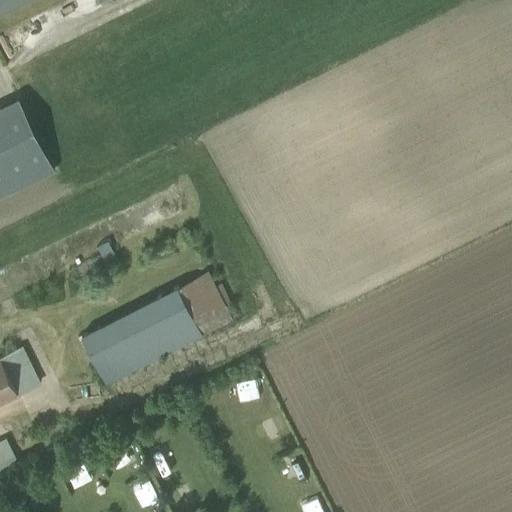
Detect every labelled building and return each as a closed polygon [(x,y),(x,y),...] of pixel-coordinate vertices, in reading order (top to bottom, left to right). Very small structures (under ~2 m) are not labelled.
[(0,0),(0,12),(24,0),(0,0)] [(19,96),(0,105),(0,194),(54,168),(19,96)] [(4,237),(9,252),(60,234),(54,219),(4,237)] [(107,239),(96,244),(106,264),(117,258),(107,239)] [(81,334),(105,381),(202,333),(179,287),(81,334)] [(0,403),(18,394),(17,393),(39,382),(21,345),(0,355),(0,403)] [(243,379),(249,401),(268,397),(262,375),(243,379)] [(109,455),(117,465),(134,451),(126,441),(109,455)] [(132,485),(146,510),(161,501),(147,477),(132,485)] [(37,511),(51,502),(40,485),(26,495),(37,511)] [(327,511),(316,490),(290,503),(294,511),(327,511)]
